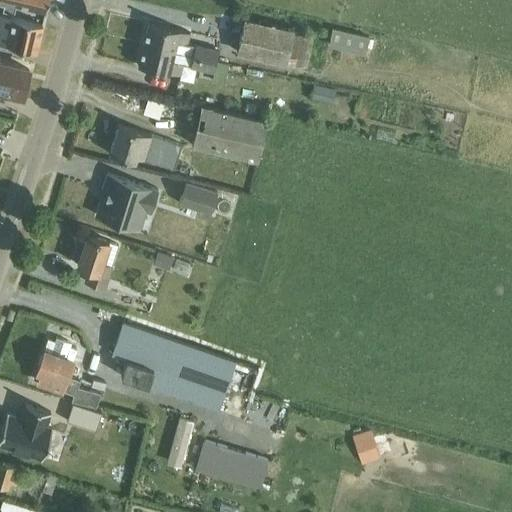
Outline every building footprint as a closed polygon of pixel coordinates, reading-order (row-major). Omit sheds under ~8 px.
[(0,0),(0,2),(4,4),(3,9),(12,12),(15,1),(46,8),(47,0),(0,0)] [(0,41),(36,50),(42,23),(0,13),(0,41)] [(236,52),(286,63),(287,61),(306,65),(313,35),(293,31),(294,28),(244,16),(236,52)] [(147,21),(141,43),(173,50),(192,54),(194,45),(186,43),(189,32),(178,30),(178,28),(147,21)] [(332,26),(327,44),(365,53),(369,35),(332,26)] [(192,54),(215,59),(218,48),(195,42),(194,45),(192,54)] [(173,50),(141,43),(136,64),(168,71),(169,70),(179,73),(181,63),(189,65),(192,54),(173,50)] [(215,59),(192,54),(189,65),(213,70),(215,59)] [(0,61),(0,89),(22,94),(23,92),(26,93),(29,81),(25,81),(28,68),(0,61)] [(314,83),(310,97),(331,102),(334,88),(314,83)] [(266,120),(200,104),(191,143),(257,159),(266,120)] [(118,123),(108,152),(134,160),(136,155),(154,161),(174,167),(181,144),(150,134),(118,123)] [(151,209),(157,186),(106,171),(101,187),(107,189),(99,215),(135,226),(141,206),(151,209)] [(184,180),(177,202),(209,212),(216,191),(184,180)] [(103,286),(117,243),(86,233),(81,248),(78,247),(74,258),(77,259),(76,263),(88,267),(84,279),(103,286)] [(156,251),(152,263),(167,269),(172,256),(156,251)] [(175,259),(171,269),(185,273),(189,263),(175,259)] [(119,294),(116,308),(145,315),(148,301),(119,294)] [(218,408),(235,359),(143,327),(145,320),(126,313),(123,320),(121,320),(110,350),(127,356),(121,374),(147,383),(150,374),(165,380),(162,388),(218,408)] [(71,398),(95,406),(99,392),(76,384),(78,378),(66,374),(75,348),(69,346),(70,342),(55,337),(54,341),(46,338),(36,369),(40,370),(37,379),(73,391),(71,398)] [(71,402),(65,420),(95,429),(100,411),(71,402)] [(6,411),(0,428),(0,444),(41,458),(51,426),(45,424),(49,411),(24,403),(20,416),(6,411)] [(379,457),(370,430),(352,436),(361,463),(379,457)] [(260,485),(269,457),(204,438),(195,466),(260,485)] [(24,467),(0,459),(0,484),(9,487),(11,483),(19,485),(24,467)]
